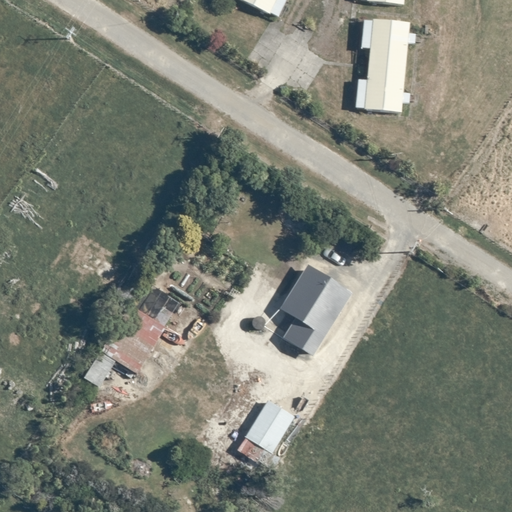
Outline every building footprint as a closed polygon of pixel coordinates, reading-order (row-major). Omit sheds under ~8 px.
[(238,0),(271,16),(271,14),(279,18),(288,0),(238,0)] [(416,35),(409,35),(410,24),(373,20),(373,22),(364,21),(362,49),(371,50),(368,81),(359,81),(356,109),(365,110),(365,111),(402,114),(403,104),(410,105),(411,95),(404,94),(409,44),(415,45),(416,35)] [(305,353),(313,358),(353,294),(309,265),(280,310),(295,320),(284,340),(292,345),(291,347),(303,355),(305,353)] [(131,306),(101,353),(138,375),(167,328),(131,306)] [(108,367),(92,357),(78,379),(94,389),(108,367)] [(252,459),(259,448),(273,456),(296,418),(268,401),(245,439),(247,439),(239,452),(252,459)]
